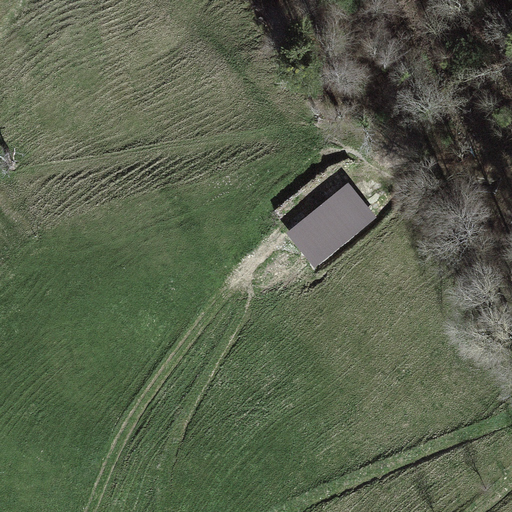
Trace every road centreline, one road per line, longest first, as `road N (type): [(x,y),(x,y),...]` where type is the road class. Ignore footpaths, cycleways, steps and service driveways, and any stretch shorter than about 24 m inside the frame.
road 1 (track): [(85,511),(140,406),(235,279),(290,265),(260,285),(201,378),(163,460),(164,511)]
road 2 (track): [(290,511),(511,416)]
